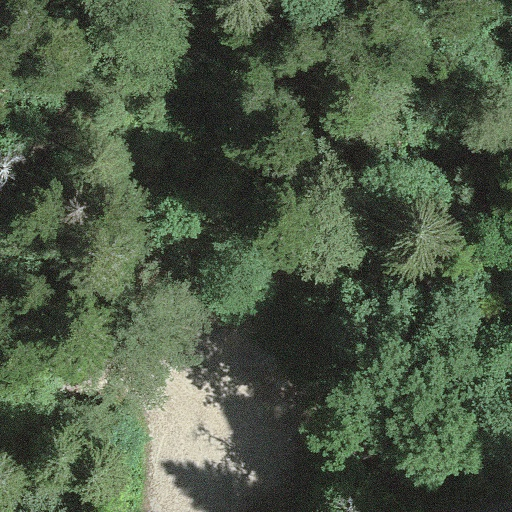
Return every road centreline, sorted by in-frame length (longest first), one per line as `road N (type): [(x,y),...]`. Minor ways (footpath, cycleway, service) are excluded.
road 1 (track): [(252,295),(511,156)]
road 2 (track): [(0,410),(106,353),(252,295)]
road 3 (track): [(106,353),(198,511)]
